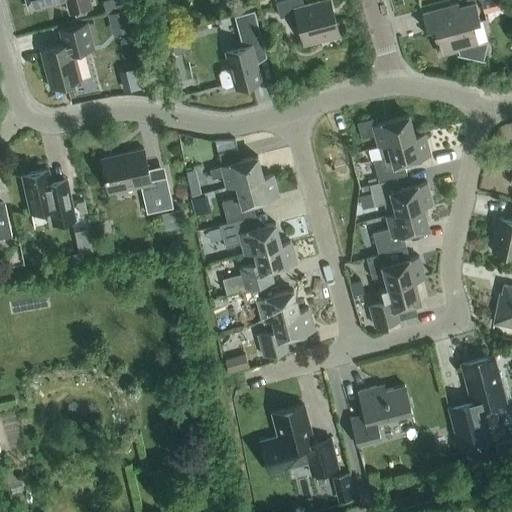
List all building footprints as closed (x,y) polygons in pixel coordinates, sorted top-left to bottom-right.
[(27,0),(29,8),(60,0),(66,0),(69,12),(91,6),(89,0),(27,0)] [(321,41),(340,36),(330,0),(320,0),(304,4),(302,0),(280,0),(275,1),(280,17),(295,12),(303,43),(321,38),(321,41)] [(494,0),(482,0),(484,11),(496,9),(494,0)] [(440,54),(458,49),(457,54),(485,59),(491,39),(478,42),(473,22),(480,20),(475,3),(459,7),(458,3),(422,13),(426,29),(433,27),(440,54)] [(107,13),(112,33),(133,28),(128,7),(126,7),(107,13)] [(261,81),(256,62),(266,55),(254,11),(235,16),(243,45),(225,50),(236,88),(261,81)] [(86,49),(94,47),(87,21),(59,29),(63,43),(40,49),(50,87),(81,79),(74,51),(85,48),(86,49)] [(378,146),(388,143),(388,142),(414,135),(408,114),(377,122),(375,117),(357,122),(361,138),(375,134),(378,146)] [(379,181),(397,176),(407,173),(403,161),(430,154),(424,132),(414,135),(388,142),(388,143),(391,154),(373,159),(379,181)] [(218,151),(237,146),(235,138),(215,140),(218,151)] [(147,212),(173,206),(165,172),(150,175),(143,147),(128,151),(129,153),(101,159),(108,190),(140,183),(147,212)] [(227,186),(237,184),(236,183),(263,176),(262,176),(257,155),(221,164),(221,165),(209,168),(212,178),(224,175),(227,186)] [(49,224),(75,218),(67,177),(51,181),(48,168),(22,174),(30,212),(46,208),(49,224)] [(272,173),(262,176),(263,176),(236,183),(237,184),(240,195),(221,200),(227,222),(247,216),(255,214),(252,202),(278,195),(272,173)] [(393,200),(396,211),(396,212),(422,205),(432,203),(426,181),(400,188),(397,176),(379,181),(369,184),(374,205),(393,200)] [(0,237),(12,235),(5,203),(0,204),(0,237)] [(378,253),(389,250),(406,245),(403,233),(428,226),(422,205),(396,212),(396,211),(386,214),(390,227),(372,231),(378,253)] [(181,208),(171,210),(174,227),(184,225),(181,208)] [(511,213),(511,219),(499,217),(492,249),(511,253),(511,213)] [(219,224),(222,235),(225,245),(241,241),(245,253),(255,251),(254,250),(281,243),(280,242),(275,222),(250,228),(247,216),(227,222),(219,224)] [(290,240),(280,242),(281,243),(254,250),(255,251),(257,260),(239,265),(246,288),(264,283),(273,281),(270,269),(296,262),(290,240)] [(385,274),(388,285),(388,286),(414,279),(424,277),(418,255),(392,262),(389,250),(378,253),(365,256),(371,277),(385,274)] [(388,286),(388,285),(378,288),(381,301),(369,304),(375,325),(398,319),(395,307),(420,300),(414,279),(388,286)] [(264,283),(246,288),(242,289),(247,311),(259,307),(263,320),(272,317),(298,310),(298,309),(293,288),(268,295),(264,283)] [(511,285),(504,284),(499,305),(497,305),(494,322),(511,326),(511,323),(511,285)] [(308,307),(298,309),(298,310),(272,317),(275,328),(257,332),(263,355),(291,348),(288,336),(314,329),(308,307)] [(461,362),(471,400),(448,406),(458,445),(491,436),(483,406),(505,400),(493,354),(461,362)] [(376,422),(412,413),(404,384),(377,391),(376,385),(358,390),(364,413),(346,418),(353,445),(380,438),(376,422)] [(21,398),(0,400),(0,428),(2,446),(26,443),(21,398)] [(272,412),(278,434),(260,438),(268,473),(287,468),(298,447),(304,445),(312,473),(338,466),(330,437),(314,442),(304,404),(272,412)] [(349,471),(335,475),(339,487),(353,483),(349,471)]
